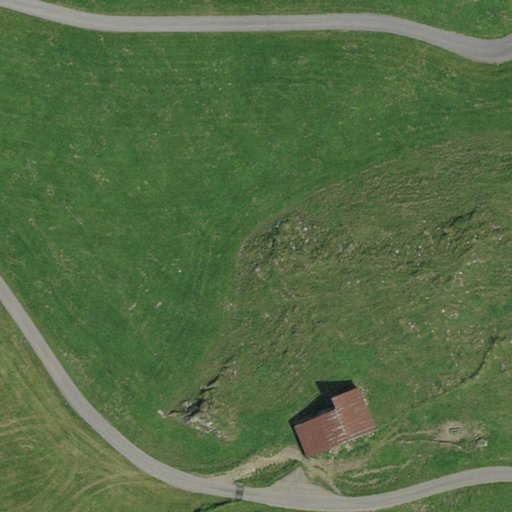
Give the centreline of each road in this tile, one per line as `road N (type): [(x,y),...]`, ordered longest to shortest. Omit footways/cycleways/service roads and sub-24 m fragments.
road 1 (unclassified): [(511,476),(334,507),(211,492),(155,469),(78,406),(0,288)]
road 2 (unclassified): [(3,0),(96,23),(349,22),(484,50),(511,47)]
